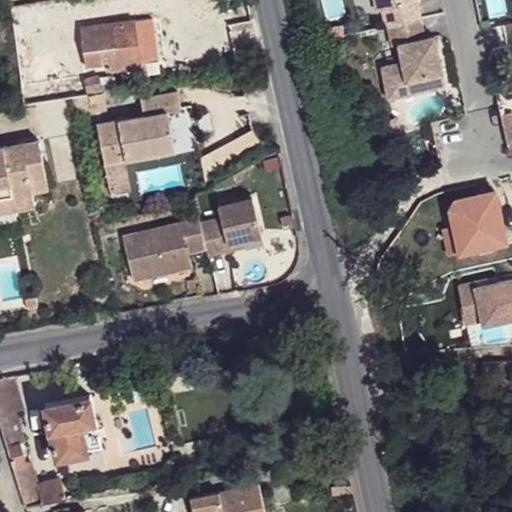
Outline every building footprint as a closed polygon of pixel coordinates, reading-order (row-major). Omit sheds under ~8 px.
[(418,0),(374,0),(377,14),(383,13),(386,30),(389,29),(422,23),(423,22),(418,0)] [(139,63),(133,21),(82,26),(86,63),(104,61),(104,67),(120,65),(121,77),(145,75),(144,62),(139,63)] [(422,23),(389,29),(394,50),(402,48),(405,67),(384,72),(390,104),(412,100),(409,84),(444,77),(439,54),(436,40),(426,42),(422,23)] [(83,80),(85,95),(99,92),(111,89),(108,74),(83,80)] [(444,77),(409,84),(412,100),(447,93),(444,77)] [(48,84),(38,86),(39,98),(49,97),(48,84)] [(146,108),(100,118),(115,187),(122,185),(117,158),(128,156),(201,141),(193,100),(184,102),(181,84),(144,93),(146,108)] [(99,92),(85,95),(88,107),(103,104),(99,92)] [(386,117),(397,134),(405,128),(394,112),(386,117)] [(0,193),(37,187),(52,184),(43,134),(0,142),(0,193)] [(128,156),(117,158),(122,185),(123,187),(135,184),(128,156)] [(39,201),(37,187),(0,193),(0,220),(13,218),(11,207),(39,201)] [(202,218),(206,244),(207,252),(227,248),(225,239),(239,235),(257,232),(248,195),(214,204),(217,215),(202,218)] [(120,235),(130,278),(188,264),(185,249),(206,244),(202,218),(196,220),(195,213),(180,217),(180,221),(120,235)] [(225,239),(227,248),(241,244),(239,235),(225,239)] [(485,399),(511,397),(511,362),(483,364),(485,399)] [(12,374),(2,376),(0,377),(0,406),(12,403),(20,401),(12,374)] [(56,451),(57,458),(88,452),(82,422),(95,420),(90,394),(45,405),(53,439),(47,441),(49,453),(56,451)] [(0,406),(0,424),(7,447),(19,444),(23,442),(12,403),(0,406)] [(82,422),(88,452),(102,448),(95,420),(82,422)] [(12,468),(25,464),(19,444),(7,447),(12,468)] [(24,509),(42,505),(37,485),(29,462),(25,464),(12,468),(24,509)] [(59,478),(37,485),(42,505),(66,500),(59,478)] [(191,497),(194,511),(265,511),(259,482),(191,497)]
